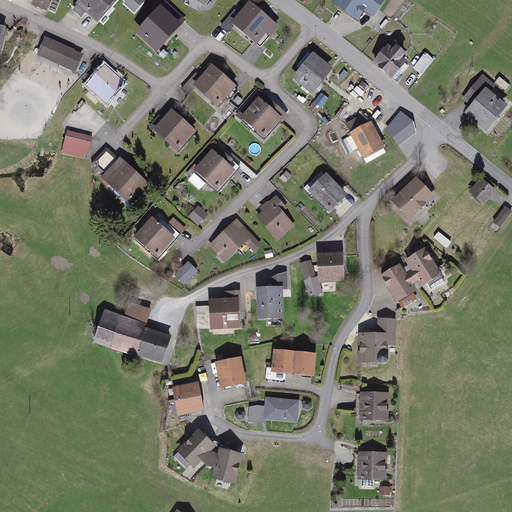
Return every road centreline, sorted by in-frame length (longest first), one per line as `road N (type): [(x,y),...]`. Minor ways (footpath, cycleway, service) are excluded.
road 1 (residential): [(361,217),(369,292),(340,338),(320,416),(289,444),(230,433),(212,418)]
road 2 (residential): [(268,84),(312,126),(183,254)]
road 3 (residential): [(168,320),(209,290),(288,262),(361,217)]
road 4 (residential): [(0,6),(111,53),(164,89)]
road 5 (residential): [(315,23),(439,128)]
road 6 (residential): [(164,89),(200,49),(216,48),(268,84)]
